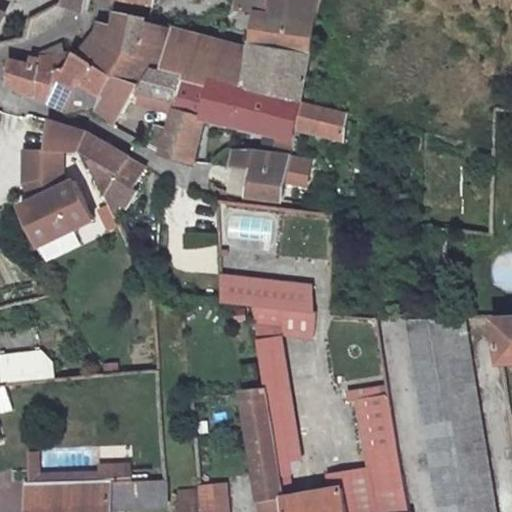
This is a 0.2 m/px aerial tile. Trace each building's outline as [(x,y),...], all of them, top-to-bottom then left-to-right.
[(87,12),(89,0),(66,0),(66,5),(87,12)] [(174,28),(164,75),(182,80),(211,88),(214,79),(303,101),(321,0),(236,0),(235,11),(256,13),(249,44),(175,26),(174,28)] [(117,13),(114,27),(101,23),(86,58),(114,76),(124,54),(142,57),(151,22),(152,19),(117,13)] [(174,28),(151,22),(142,57),(124,54),(114,76),(137,91),(149,71),(164,75),(174,28)] [(62,57),(61,52),(59,48),(35,56),(32,66),(11,60),(10,83),(37,96),(47,101),(62,57)] [(114,76),(86,58),(76,52),(71,61),(62,57),(47,101),(67,111),(81,86),(100,106),(114,76)] [(149,71),(137,91),(175,102),(182,80),(164,75),(149,71)] [(137,91),(114,76),(100,106),(120,119),(137,91)] [(182,80),(175,102),(168,128),(160,151),(160,153),(196,165),(207,120),(296,140),(298,129),(303,101),(214,79),(211,88),(182,80)] [(100,106),(81,86),(67,111),(69,113),(94,109),(100,108),(100,106)] [(303,101),(298,129),(346,140),(350,113),(303,101)] [(51,121),(49,151),(61,151),(83,151),(90,133),(87,132),(55,122),(51,121)] [(168,128),(154,123),(150,146),(160,151),(168,128)] [(132,155),(90,133),(83,151),(106,197),(114,213),(125,196),(133,184),(139,175),(146,166),(132,155)] [(296,140),(276,136),(272,153),(293,157),(296,140)] [(49,151),(45,151),(45,179),(31,183),(38,200),(23,208),(33,230),(47,223),(56,241),(96,220),(76,181),(68,185),(61,174),(61,151),(49,151)] [(45,179),(45,151),(24,151),(24,186),(31,183),(45,179)] [(272,153),(235,151),(233,166),(255,170),(289,176),(292,160),(293,157),(272,153)] [(230,187),(229,194),(238,195),(251,197),(285,203),(288,184),(307,188),(312,163),(292,160),(289,176),(255,170),(252,190),(238,188),(230,187)] [(255,170),(233,166),(230,187),(238,188),(252,190),(255,170)] [(47,223),(33,230),(42,247),(56,241),(47,223)] [(311,283),(222,273),(222,286),(223,303),(253,307),(269,388),(270,392),(281,463),(303,460),(284,341),(314,337),(311,283)] [(511,317),(494,318),(502,364),(511,363),(511,317)] [(498,511),(466,319),(445,318),(436,319),(468,511),(498,511)] [(468,511),(436,319),(407,319),(440,511),(468,511)] [(0,384),(3,384),(57,379),(54,358),(43,354),(0,357),(0,384)] [(0,384),(0,413),(10,411),(3,384),(0,384)] [(288,511),(287,498),(283,477),(269,388),(243,393),(261,502),(260,503),(261,511),(231,511),(228,485),(200,486),(202,496),(202,511),(288,511)] [(371,471),(373,491),(406,487),(391,396),(360,399),(371,471)] [(29,452),(31,485),(39,485),(38,475),(37,452),(29,452)] [(113,483),(136,483),(135,465),(104,466),(105,473),(106,483),(113,483)] [(371,471),(321,478),(323,493),(345,490),(349,511),(410,511),(406,487),(373,491),(371,471)] [(39,485),(106,483),(105,473),(83,473),(43,475),(38,475),(39,485)] [(113,483),(113,511),(170,510),(169,481),(136,483),(113,483)] [(26,511),(113,511),(113,483),(106,483),(39,485),(31,485),(26,485),(26,511)] [(349,511),(345,490),(323,493),(287,498),(288,511),(349,511)] [(202,511),(202,496),(179,497),(179,511),(202,511)]
